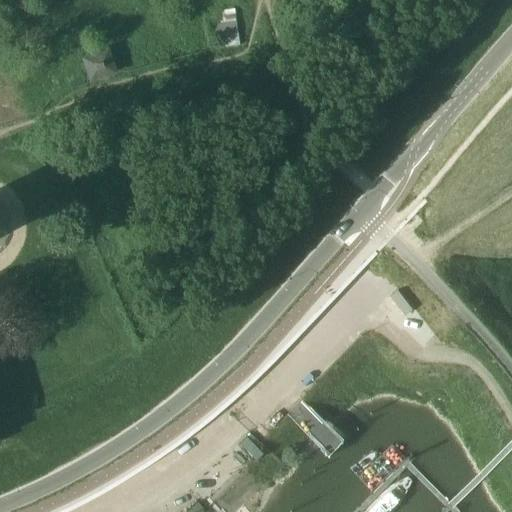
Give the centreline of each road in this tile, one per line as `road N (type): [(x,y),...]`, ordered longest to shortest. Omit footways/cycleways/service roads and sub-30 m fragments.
road 1 (unclassified): [(0,507),(99,459),(188,395),(361,212)]
road 2 (residential): [(415,353),(351,301),(196,463),(110,511)]
road 3 (unclassified): [(361,212),(511,40)]
road 4 (residential): [(511,369),(412,262)]
road 5 (track): [(511,420),(478,369),(454,356),(415,353)]
